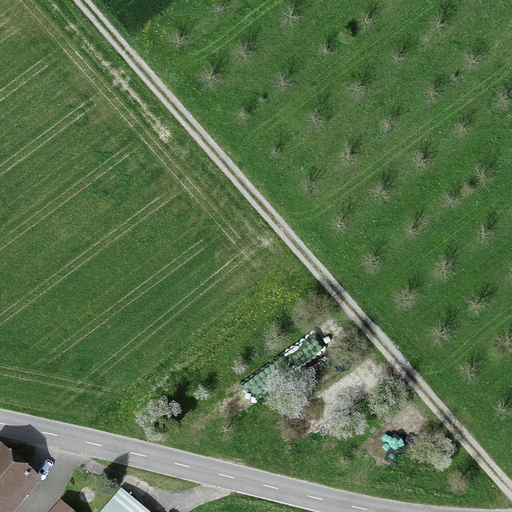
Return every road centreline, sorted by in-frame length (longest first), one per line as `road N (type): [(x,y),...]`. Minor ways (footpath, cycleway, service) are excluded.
road 1 (track): [(511,496),(79,0)]
road 2 (tertiary): [(382,511),(0,426)]
